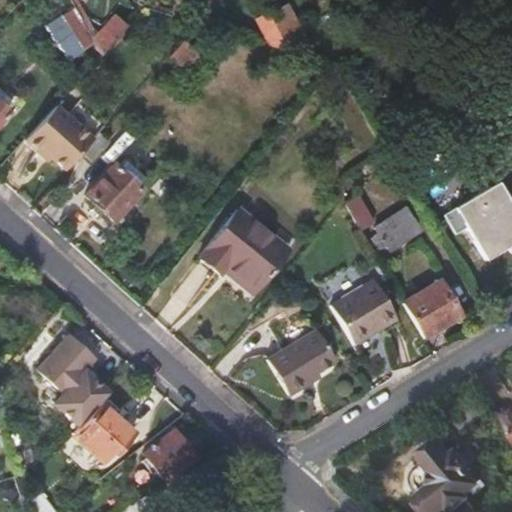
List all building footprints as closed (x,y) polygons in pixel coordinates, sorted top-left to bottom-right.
[(69,0),(87,33),(94,29),(78,0),(69,0)] [(327,65),(327,64),(318,50),(287,3),(267,14),(288,52),(327,65)] [(68,11),(42,26),(52,42),(55,42),(67,62),(89,49),(68,11)] [(114,13),(90,39),(99,55),(126,25),(114,13)] [(253,22),(266,45),(288,52),(267,14),(253,22)] [(182,69),(218,30),(195,22),(166,56),(182,69)] [(352,30),(318,50),(327,64),(360,43),(352,30)] [(91,138),(69,118),(54,105),(22,139),(37,153),(40,149),(63,170),(78,153),(91,138)] [(109,142),(97,132),(91,138),(78,153),(90,163),(109,142)] [(145,179),(125,159),(116,168),(111,163),(82,195),(112,222),(141,191),(137,188),(145,179)] [(482,259),(511,242),(511,194),(505,199),(495,182),(441,215),(453,233),(463,227),(482,259)] [(356,197),(343,204),(359,231),(372,223),(356,197)] [(219,269),(221,267),(225,262),(255,285),(281,251),(266,238),(269,232),(234,205),(197,253),(219,269)] [(403,209),(372,229),(385,249),(416,230),(403,209)] [(286,244),(269,232),(266,238),(281,251),(286,244)] [(251,289),(255,285),(225,262),(221,267),(251,289)] [(437,280),(399,303),(421,340),(459,317),(437,280)] [(351,345),(392,319),(372,285),(330,311),(351,345)] [(333,364),(314,333),(265,364),(287,398),(308,385),(305,381),(333,364)] [(81,371),(91,360),(64,336),(34,368),(61,394),(51,405),(75,426),(96,403),(105,393),(81,371)] [(131,434),(96,403),(69,433),(104,465),(131,434)] [(478,403),(452,419),(461,434),(487,417),(478,403)] [(511,406),(499,414),(503,419),(511,413),(511,406)] [(511,413),(503,419),(511,435),(511,413)] [(163,482),(192,459),(170,431),(141,453),(163,482)] [(11,451),(25,446),(20,432),(6,437),(11,451)] [(444,444),(426,460),(429,465),(418,475),(418,481),(424,495),(421,499),(432,511),(445,511),(450,508),(454,511),(469,500),(468,498),(482,485),(471,473),(474,471),(459,454),(455,457),(444,444)] [(11,451),(16,465),(30,460),(25,446),(11,451)] [(54,511),(38,491),(28,499),(32,511),(54,511)]
